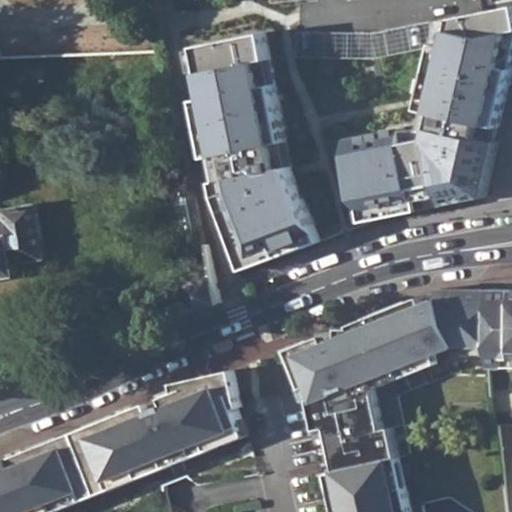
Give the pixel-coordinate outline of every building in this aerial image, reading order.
[(417,137),(413,125),(346,136),(353,185),(363,224),(398,212),(492,194),(511,120),(511,4),(467,13),(441,135),(417,137)] [(234,270),(321,238),(289,171),(260,34),(182,47),(208,204),(234,270)] [(203,230),(194,185),(172,190),(181,235),(203,230)] [(0,274),(19,271),(18,262),(48,257),(38,203),(5,209),(6,216),(0,217),(0,274)] [(408,299),(391,306),(362,317),(363,319),(349,324),(350,326),(337,326),(337,336),(324,341),(321,334),(310,339),(309,337),(307,337),(312,351),(328,397),(364,390),(371,388),(369,381),(454,347),(483,345),(483,290),(436,290),(436,299),(424,304),(422,296),(409,302),(408,299)] [(511,290),(502,291),(483,290),(483,345),(484,355),(485,360),(501,361),(501,352),(511,352),(511,290)] [(399,457),(391,427),(382,430),(371,388),(364,390),(328,397),(312,351),(307,337),(285,346),(296,373),(298,373),(302,383),(303,387),(310,384),(314,397),(312,397),(318,428),(328,426),(338,471),(328,473),(336,511),(412,511),(406,487),(397,488),(390,460),(399,457)] [(0,511),(56,511),(54,505),(136,471),(139,479),(208,450),(205,442),(244,427),(237,408),(242,407),(233,369),(174,383),(175,392),(161,398),(162,400),(148,406),(147,403),(118,415),(117,413),(88,425),(89,427),(62,438),(61,435),(32,447),(33,449),(2,461),(4,463),(0,464),(0,511)]
